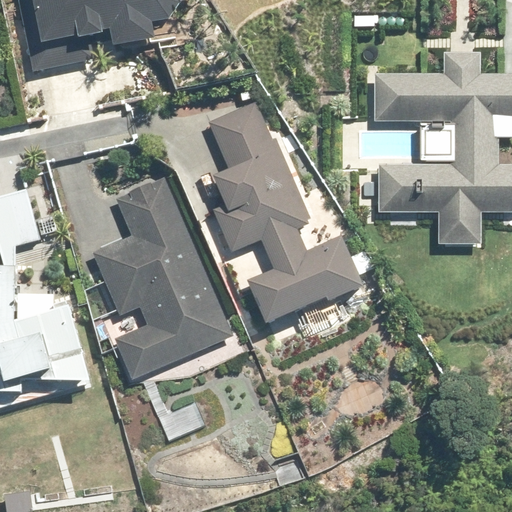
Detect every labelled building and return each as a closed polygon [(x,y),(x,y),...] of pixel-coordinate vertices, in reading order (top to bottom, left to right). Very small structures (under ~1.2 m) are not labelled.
[(19,0),(37,71),(95,57),(93,47),(111,43),(107,32),(114,31),(119,47),(158,38),(155,23),(173,18),(183,2),(182,0),(19,0)] [(447,76),(376,76),(376,124),(453,124),(452,169),(380,169),(380,214),(440,214),(440,245),(484,245),(484,214),(511,213),(511,168),(497,168),(497,124),(511,124),(511,75),(482,76),(482,55),(447,55),(447,76)] [(311,220),(314,219),(279,139),(276,140),(259,101),(212,121),(232,169),(218,176),(230,204),(215,209),(235,253),(266,241),(278,269),(251,282),(272,325),(331,300),(332,302),(369,286),(346,236),(310,250),(301,230),(313,225),(311,220)] [(143,305),(151,324),(119,339),(137,380),(236,337),(167,178),(118,199),(134,235),(95,251),(123,313),(143,305)] [(29,190),(0,198),(0,248),(42,237),(29,190)] [(0,380),(95,383),(72,306),(56,311),(57,295),(21,294),(20,321),(11,324),(11,279),(0,279),(1,275),(0,274),(0,380)] [(160,392),(150,397),(171,442),(206,426),(196,403),(171,415),(160,392)]
